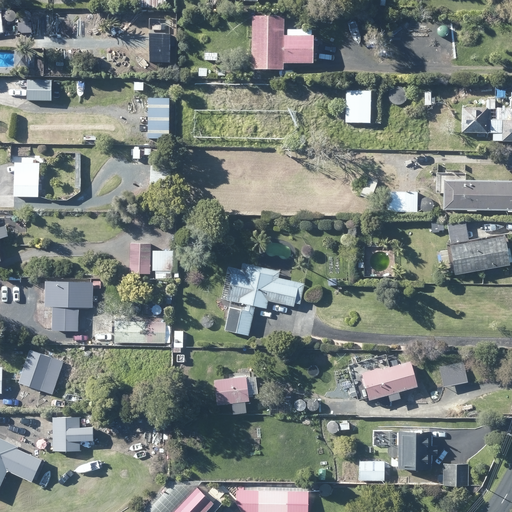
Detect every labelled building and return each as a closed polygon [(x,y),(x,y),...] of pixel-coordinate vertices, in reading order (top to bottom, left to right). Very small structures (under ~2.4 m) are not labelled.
[(165,0),(139,0),(139,8),(166,8),(165,0)] [(283,36),(283,26),(284,17),(252,16),(251,70),(254,70),(261,70),(283,71),(283,64),(312,64),(312,62),(313,36),(311,36),(311,30),(292,30),(288,30),(287,30),(286,36),(283,36)] [(217,53),(199,52),(198,64),(216,65),(217,53)] [(0,74),(13,74),(14,54),(0,53),(0,74)] [(207,68),(198,68),(198,77),(206,77),(207,68)] [(27,101),(51,101),(51,82),(27,81),(27,101)] [(405,105),(405,88),(390,88),(391,105),(405,105)] [(379,92),(344,91),(344,123),(379,124),(379,92)] [(486,109),(460,109),(460,133),(491,134),(491,142),(511,142),(511,98),(509,98),(509,110),(494,110),(493,101),(485,101),(486,109)] [(170,100),(150,100),(149,140),(169,140),(170,100)] [(38,197),(38,174),(38,164),(14,164),(14,175),(13,175),(13,195),(13,197),(38,197)] [(172,171),(167,167),(151,174),(151,188),(173,187),(172,171)] [(307,185),(307,171),(291,171),(291,186),(307,185)] [(511,181),(465,181),(445,180),(443,180),(443,199),(443,210),(511,210),(511,181)] [(376,198),(376,183),(345,184),(346,199),(376,198)] [(398,192),(386,192),(386,212),(417,212),(417,191),(415,192),(398,192)] [(420,193),(419,213),(430,214),(430,193),(420,193)] [(509,243),(507,233),(468,240),(465,221),(447,225),(450,243),(444,244),(449,274),(454,274),(454,276),(509,266),(508,263),(511,262),(511,260),(509,247),(509,243)] [(5,227),(4,227),(0,228),(0,262),(1,262),(0,259),(0,238),(5,237),(8,236),(5,227)] [(151,243),(129,243),(129,271),(150,271),(151,243)] [(152,251),(152,278),(166,277),(166,251),(152,251)] [(279,271),(257,267),(242,263),(240,269),(228,267),(221,299),(245,304),(244,311),(229,307),(224,330),(248,335),(255,306),(266,308),(267,301),(293,307),(294,303),(300,304),(301,298),(304,284),(291,281),(278,278),(279,271)] [(52,307),(52,329),(52,331),(78,331),(79,308),(92,308),(92,282),(45,282),(44,307),(52,307)] [(145,321),(114,322),(114,343),(145,343),(145,321)] [(185,332),(176,331),(174,352),(183,353),(185,332)] [(18,383),(52,395),(63,361),(29,350),(18,383)] [(409,389),(417,387),(410,360),(381,368),(379,358),(348,367),(357,400),(367,397),(368,401),(387,395),(401,392),(409,389)] [(468,383),(465,364),(441,369),(444,388),(468,383)] [(245,376),(214,380),(217,405),(232,403),(232,407),(241,406),(240,402),(248,401),(248,395),(257,394),(255,377),(246,378),(245,376)] [(353,404),(340,403),(339,414),(353,415),(353,404)] [(90,450),(89,442),(89,441),(93,440),(93,427),(80,428),(80,417),(72,417),(65,417),(52,417),(53,452),(72,451),(80,451),(80,450),(90,450)] [(430,444),(430,428),(397,428),(397,429),(397,459),(397,466),(430,467),(430,453),(436,453),(436,444),(430,444)] [(0,486),(9,468),(31,478),(40,461),(21,452),(20,454),(15,451),(18,447),(0,438),(0,486)] [(383,478),(383,459),(358,459),(358,477),(382,478),(383,478)] [(466,484),(466,462),(442,462),(442,483),(466,484)] [(202,511),(213,501),(199,488),(196,485),(201,481),(199,479),(171,480),(140,511),(202,511)] [(243,511),(287,511),(288,489),(257,489),(256,505),(244,505),(244,508),(243,511)]
